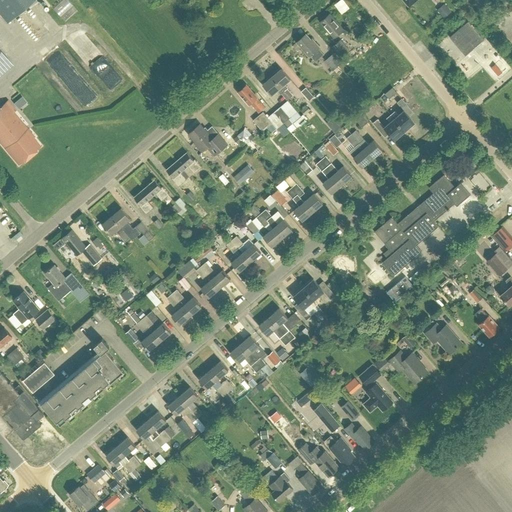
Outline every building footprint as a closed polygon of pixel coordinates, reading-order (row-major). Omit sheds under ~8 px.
[(0,0),(0,14),(7,23),(33,0),(0,0)] [(437,10),(444,18),(451,12),(445,4),(437,10)] [(330,13),(320,21),(334,37),(343,28),(330,13)] [(468,20),(450,36),(459,47),(466,41),(473,48),(484,39),(468,20)] [(312,39),(311,40),(306,34),(297,42),(309,55),(310,55),(315,61),(324,54),(318,48),(319,47),(312,39)] [(331,46),(340,57),(349,49),(340,39),(331,46)] [(332,70),(333,69),(336,73),(341,69),(337,65),(342,62),(333,52),(324,60),(332,70)] [(271,77),(289,98),(292,96),(283,85),(290,79),(281,68),(271,77)] [(281,94),(286,101),(289,98),(271,77),(262,85),(271,95),(274,99),(281,94)] [(238,92),(249,105),(250,103),(258,113),(265,107),(257,98),(257,97),(247,85),(238,92)] [(305,87),(300,91),(308,100),(313,95),(305,87)] [(392,87),(384,93),(389,98),(396,92),(392,87)] [(390,113),(405,130),(415,122),(409,115),(414,112),(402,98),(397,102),(404,110),(397,115),(393,110),(390,113)] [(14,112),(16,110),(7,100),(0,105),(0,142),(18,164),(40,146),(33,137),(34,136),(14,112)] [(280,106),(267,116),(272,122),(275,127),(276,128),(277,127),(289,117),(280,106)] [(272,122),(267,116),(263,111),(253,119),(262,130),(264,129),(266,128),(272,122)] [(354,118),(361,127),(368,121),(360,112),(354,118)] [(389,132),(395,139),(405,130),(390,113),(387,115),(391,121),(384,126),(378,118),(373,123),(384,136),(389,132)] [(328,124),(335,132),(340,127),(333,118),(331,119),(332,120),(328,124)] [(275,127),(272,122),(266,128),(264,129),(269,134),(276,128),(275,127)] [(290,131),(283,122),(277,127),(284,136),(290,131)] [(195,141),(193,142),(202,152),(209,146),(216,154),(228,144),(218,133),(213,138),(200,123),(188,134),(195,141)] [(243,129),(237,134),(233,138),(238,143),(242,140),(243,141),(249,135),(243,129)] [(351,134),(372,158),(382,150),(374,139),(368,144),(356,130),(351,134)] [(329,139),(336,147),(341,142),(334,134),(329,139)] [(353,157),(362,167),(372,158),(351,134),(346,138),(354,147),(349,152),(353,157)] [(325,146),(333,155),(338,151),(330,142),(325,146)] [(320,160),(341,184),(352,175),(343,165),(337,171),(332,166),(333,165),(325,156),(320,160)] [(322,183),(331,193),(341,184),(320,160),(316,164),(323,173),(328,178),(322,183)] [(301,165),(308,174),(313,169),(306,161),(301,165)] [(246,164),(232,176),(239,184),(253,171),(246,164)] [(225,185),(229,182),(223,174),(219,177),(225,185)] [(438,225),(434,220),(454,203),(457,206),(471,195),(460,182),(455,187),(448,179),(444,174),(429,187),(433,192),(397,223),(391,217),(374,232),(383,243),(388,249),(383,253),(387,257),(382,262),(393,275),(421,251),(416,244),(438,225)] [(292,186),(292,187),(300,196),(304,192),(296,183),(292,186)] [(292,187),(287,191),(299,206),(294,210),(302,220),(312,211),(304,201),(300,196),(292,187)] [(272,194),(281,205),(286,200),(277,189),(272,194)] [(314,193),(304,201),(312,211),(322,203),(314,193)] [(273,199),(270,195),(265,200),(268,204),(273,199)] [(121,208),(112,216),(121,226),(130,237),(133,239),(142,232),(149,240),(154,236),(141,221),(133,228),(127,221),(130,218),(121,208)] [(266,209),(261,213),(281,237),(292,229),(283,219),(278,223),(266,209)] [(261,213),(256,217),(264,226),(265,226),(269,231),(263,236),(272,246),(281,237),(261,213)] [(112,216),(102,224),(111,234),(117,230),(121,226),(112,216)] [(83,250),(95,264),(103,257),(91,243),(87,246),(72,229),(62,238),(77,255),(83,250)] [(236,235),(231,240),(250,261),(261,252),(253,243),(247,248),(236,235)] [(95,239),(100,245),(103,242),(98,236),(95,239)] [(511,238),(510,236),(501,244),(506,250),(511,245),(511,238)] [(231,240),(226,244),(237,257),(231,262),(239,271),(250,261),(231,240)] [(208,243),(193,256),(198,261),(213,248),(208,243)] [(457,256),(460,260),(471,250),(468,246),(457,256)] [(496,252),(487,260),(500,274),(509,267),(496,252)] [(132,256),(125,262),(141,282),(149,276),(132,256)] [(206,261),(201,265),(207,273),(212,269),(206,261)] [(54,292),(60,300),(71,290),(72,290),(63,280),(66,278),(55,265),(46,273),(54,283),(49,287),(53,293),(54,292)] [(201,265),(196,269),(202,277),(207,273),(201,265)] [(409,278),(413,283),(425,272),(421,267),(409,278)] [(212,278),(220,287),(230,278),(223,269),(212,278)] [(66,278),(63,280),(72,290),(71,290),(81,301),(90,294),(72,272),(66,278)] [(150,279),(153,283),(159,278),(156,274),(150,279)] [(387,290),(386,291),(391,297),(395,302),(413,285),(408,279),(405,276),(387,290)] [(511,277),(511,276),(505,280),(510,286),(500,294),(509,305),(511,302),(511,277)] [(184,277),(178,282),(186,292),(192,287),(184,277)] [(434,277),(427,283),(432,288),(439,282),(434,277)] [(201,287),(209,296),(220,287),(212,278),(201,287)] [(304,287),(314,299),(324,291),(331,299),(336,295),(323,280),(319,284),(314,278),(304,287)] [(162,284),(157,287),(162,293),(166,289),(162,284)] [(295,305),(307,319),(311,315),(305,307),(314,299),(304,287),(294,295),(299,301),(295,305)] [(120,294),(125,301),(133,295),(128,288),(120,294)] [(474,288),(469,292),(477,301),(482,297),(474,288)] [(177,289),(172,293),(178,301),(183,297),(182,296),(177,289)] [(14,300),(20,308),(13,313),(22,324),(39,309),(24,291),(14,300)] [(172,293),(167,297),(173,304),(173,305),(178,301),(172,293)] [(183,305),(190,314),(201,305),(194,296),(183,305)] [(172,315),(180,324),(190,315),(183,306),(172,315)] [(315,311),(327,325),(332,321),(320,307),(315,311)] [(131,308),(128,311),(137,323),(136,323),(142,331),(143,331),(147,336),(141,341),(149,350),(160,341),(152,332),(148,327),(141,319),(140,319),(131,308)] [(269,316),(290,341),(295,337),(287,327),(286,328),(282,323),(288,317),(280,308),(269,316)] [(481,321),(478,323),(490,337),(494,333),(494,331),(499,327),(489,314),(487,315),(481,308),(475,313),(481,321)] [(36,319),(44,329),(56,318),(48,309),(36,319)] [(146,315),(141,319),(148,327),(150,326),(153,323),(146,315)] [(277,336),(285,345),(290,341),(269,316),(259,325),(267,335),(274,330),(278,335),(277,336)] [(163,322),(152,332),(160,341),(171,332),(163,322)] [(433,342),(437,338),(449,352),(462,342),(446,324),(442,328),(437,322),(425,332),(433,342)] [(0,347),(12,337),(4,327),(0,330),(0,347)] [(132,327),(127,331),(135,341),(140,336),(132,327)] [(299,333),(306,340),(312,334),(305,327),(299,333)] [(416,342),(410,335),(408,333),(397,342),(399,344),(405,339),(411,346),(416,342)] [(241,343),(261,368),(266,363),(258,354),(254,349),(259,345),(251,335),(241,343)] [(110,383),(124,371),(106,350),(109,347),(110,346),(107,344),(103,338),(94,345),(101,353),(42,403),(60,425),(68,418),(66,415),(70,411),(73,414),(81,408),(78,405),(83,401),(85,404),(93,397),(91,394),(95,390),(98,393),(106,387),(103,384),(108,380),(110,383)] [(248,362),(256,372),(261,368),(241,343),(230,352),(239,362),(244,358),(248,362)] [(7,355),(15,364),(24,357),(16,348),(7,355)] [(283,359),(288,354),(284,349),(278,354),(283,359)] [(389,359),(399,370),(403,367),(415,382),(428,371),(412,352),(406,356),(400,349),(389,359)] [(273,353),(268,358),(275,367),(281,362),(273,353)] [(374,361),(382,369),(390,361),(383,353),(374,361)] [(210,369),(218,379),(229,369),(221,360),(210,369)] [(23,380),(33,392),(55,374),(45,362),(23,380)] [(358,376),(367,386),(381,374),(372,364),(358,376)] [(300,373),(310,385),(316,380),(306,368),(300,373)] [(213,383),(223,396),(229,391),(222,383),(218,379),(210,369),(199,378),(207,388),(213,383)] [(29,408),(35,403),(24,391),(19,384),(15,388),(10,383),(11,382),(10,381),(9,381),(0,370),(0,409),(3,414),(5,413),(17,427),(33,414),(29,408)] [(249,376),(243,379),(246,386),(252,383),(249,376)] [(227,379),(222,383),(229,391),(234,387),(227,379)] [(366,391),(370,396),(364,403),(372,411),(378,405),(382,410),(392,402),(376,383),(366,391)] [(190,386),(179,395),(198,417),(203,413),(196,405),(191,409),(187,405),(198,395),(190,386)] [(193,421),(198,417),(179,395),(168,404),(176,414),(180,410),(184,415),(186,414),(193,421)] [(353,419),(360,413),(349,401),(342,407),(353,419)] [(33,414),(17,427),(15,428),(24,438),(41,424),(37,419),(44,414),(35,403),(29,408),(33,414)] [(318,414),(332,431),(340,424),(326,407),(318,414)] [(274,409),(267,415),(272,421),(279,415),(274,409)] [(159,410),(148,420),(166,442),(171,437),(165,430),(165,429),(160,433),(156,429),(162,423),(167,420),(159,410)] [(189,437),(195,433),(183,419),(177,423),(189,437)] [(148,420),(137,429),(145,438),(150,434),(154,439),(155,438),(161,446),(166,442),(148,420)] [(360,442),(365,448),(373,441),(369,436),(370,435),(362,425),(354,431),(348,423),(345,426),(351,434),(359,443),(360,442)] [(260,430),(261,438),(269,437),(268,429),(260,430)] [(128,436),(117,446),(135,468),(140,463),(134,455),(129,459),(125,455),(130,451),(136,446),(128,436)] [(327,444),(345,465),(355,457),(349,450),(351,449),(340,437),(336,440),(334,438),(327,444)] [(315,460),(328,476),(338,467),(325,451),(322,453),(316,446),(312,450),(306,442),(298,449),(310,463),(315,460)] [(117,446),(106,455),(114,464),(119,460),(123,465),(124,464),(130,472),(131,471),(140,481),(143,478),(135,468),(117,446)] [(264,460),(266,458),(271,453),(268,448),(260,455),(264,460)] [(158,455),(164,462),(169,458),(163,451),(158,455)] [(266,458),(274,467),(281,462),(273,452),(271,453),(266,458)] [(143,460),(151,469),(156,465),(149,456),(143,460)] [(321,485),(319,483),(308,470),(307,470),(301,463),(297,467),(303,474),(299,478),(311,492),(312,493),(321,485)] [(99,465),(88,475),(94,483),(101,477),(104,482),(110,477),(99,465)] [(224,473),(233,475),(235,469),(226,466),(224,473)] [(113,472),(119,480),(124,476),(117,468),(113,472)] [(271,492),(278,500),(293,488),(287,481),(290,479),(284,472),(277,477),(269,484),(274,490),(271,492)] [(0,492),(7,486),(7,485),(8,484),(4,479),(2,480),(0,477),(0,492)] [(239,486),(242,490),(251,483),(248,478),(239,486)] [(111,484),(116,490),(121,486),(116,480),(111,484)] [(84,483),(80,487),(79,486),(71,493),(80,504),(82,503),(88,510),(94,504),(99,500),(93,494),(84,483)] [(267,511),(256,498),(247,487),(240,493),(249,503),(244,508),(247,511),(267,511)] [(103,504),(107,509),(120,499),(115,493),(103,504)] [(219,510),(225,505),(217,495),(211,501),(219,510)]
